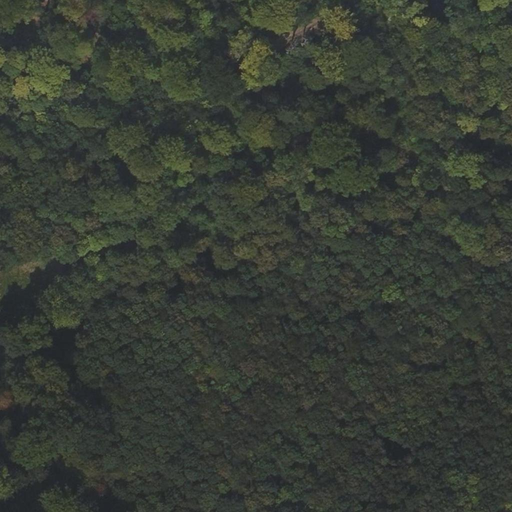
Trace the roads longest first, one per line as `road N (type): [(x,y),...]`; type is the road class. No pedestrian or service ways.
road 1 (unknown): [(0,302),(385,75),(511,13)]
road 2 (unknown): [(47,327),(152,290),(426,261),(511,240)]
road 3 (unknown): [(52,0),(115,50),(155,67),(194,70),(261,50),(353,0)]
road 4 (unknown): [(80,511),(91,502),(93,436),(84,403),(19,290)]
